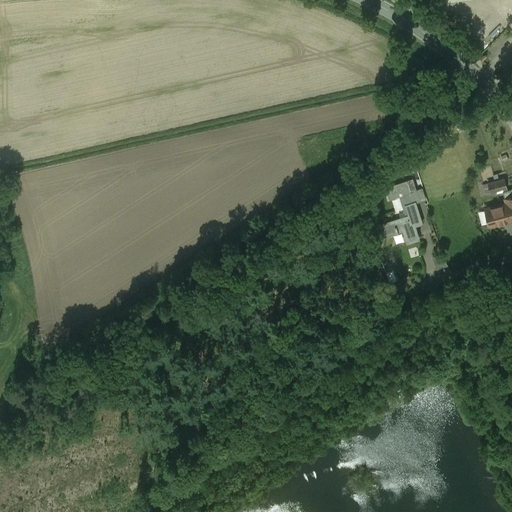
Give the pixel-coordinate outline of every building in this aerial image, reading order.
[(409,148),(403,152),(405,158),(411,156),(409,148)] [(412,178),(385,187),(389,199),(398,196),(404,215),(406,215),(406,217),(402,218),(380,225),(383,236),(384,236),(384,234),(396,230),(397,233),(398,232),(397,229),(404,227),(408,241),(407,241),(407,242),(418,238),(414,225),(421,222),(415,202),(420,201),(420,200),(416,190),(412,178)] [(504,179),(487,183),(490,192),(502,189),(502,191),(507,190),(504,179)] [(416,190),(420,200),(425,199),(421,188),(416,190)] [(511,193),(511,189),(507,190),(502,191),(505,203),(510,220),(510,221),(511,220),(511,193)] [(505,203),(485,209),(490,226),(510,220),(505,203)] [(442,254),(432,257),(436,269),(446,265),(442,254)]
